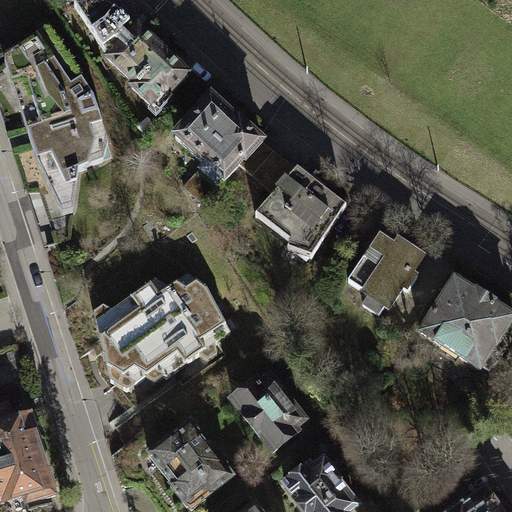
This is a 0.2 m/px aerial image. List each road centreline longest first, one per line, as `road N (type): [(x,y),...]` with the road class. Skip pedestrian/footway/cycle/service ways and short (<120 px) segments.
road 1 (tertiary): [(180,0),(293,101),(511,252)]
road 2 (residential): [(99,511),(0,202)]
